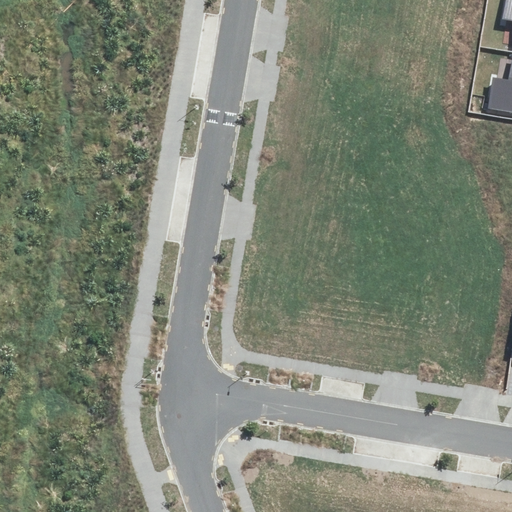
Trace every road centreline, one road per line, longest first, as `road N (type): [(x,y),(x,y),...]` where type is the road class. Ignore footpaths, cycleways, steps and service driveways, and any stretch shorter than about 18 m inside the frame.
road 1 (residential): [(182,405),(181,358),(241,0)]
road 2 (residential): [(511,440),(255,396),(182,405)]
